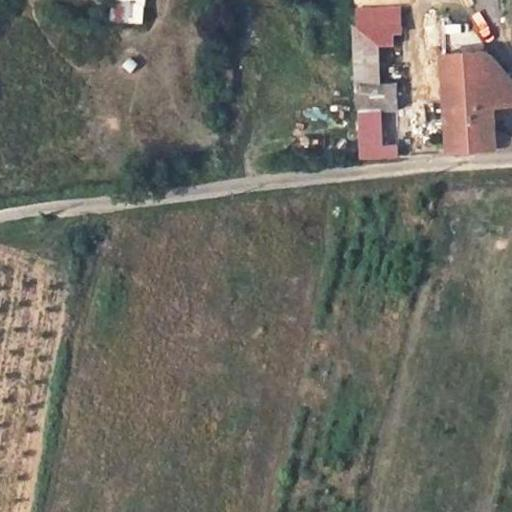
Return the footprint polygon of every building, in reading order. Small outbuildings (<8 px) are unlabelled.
[(111,0),(111,20),(143,21),(143,0),(111,0)] [(380,45),(396,44),(396,33),(403,33),(402,6),(358,7),(359,46),(380,45)] [(488,49),(468,21),(444,23),(445,52),(488,49)] [(426,74),(446,74),(445,52),(444,23),(425,24),(426,74)] [(359,46),(362,159),(384,158),(383,148),(382,109),(381,84),(380,45),(359,46)] [(498,149),(496,108),(511,106),(511,80),(488,49),(445,52),(446,74),(449,115),(450,133),(451,152),(498,149)] [(382,109),(397,109),(396,84),(381,84),(382,109)] [(449,115),(437,115),(437,134),(450,133),(449,115)] [(398,147),(383,148),(384,158),(399,156),(398,147)]
